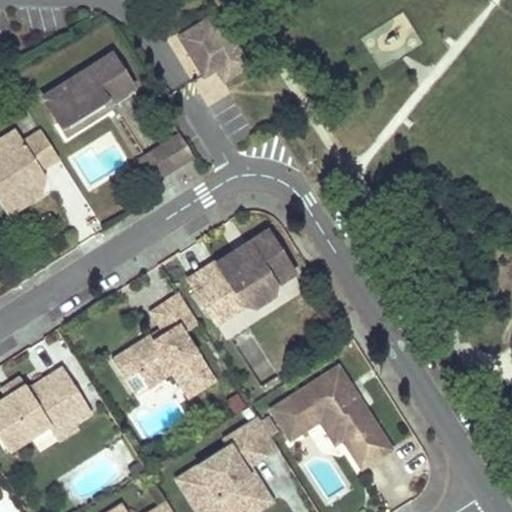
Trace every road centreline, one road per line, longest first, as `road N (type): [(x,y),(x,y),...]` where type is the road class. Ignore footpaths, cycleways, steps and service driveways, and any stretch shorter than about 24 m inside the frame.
road 1 (residential): [(486,492),(298,193),(274,177),(235,176)]
road 2 (residential): [(235,176),(0,324)]
